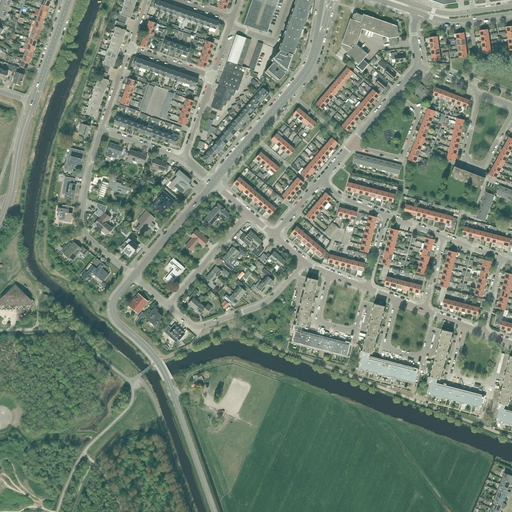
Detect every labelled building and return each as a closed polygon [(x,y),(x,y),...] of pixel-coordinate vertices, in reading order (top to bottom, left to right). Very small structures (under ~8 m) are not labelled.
[(163,2),(160,1),(156,0),(154,8),(160,10),(163,2)] [(276,7),(255,0),(251,0),(243,25),(267,33),(276,7)] [(310,0),(297,0),(280,50),(286,52),(291,54),(310,0)] [(132,12),(135,6),(124,2),(122,8),(132,12)] [(169,4),(167,4),(163,2),(160,10),(166,12),(169,4)] [(225,11),(227,4),(219,2),(217,8),(225,11)] [(0,10),(7,13),(9,7),(1,4),(0,6),(0,10)] [(47,13),(48,7),(41,4),(39,10),(47,13)] [(175,6),(173,6),(169,4),(166,12),(172,14),(175,6)] [(181,9),(179,8),(175,6),(172,14),(178,16),(181,9)] [(130,18),(132,12),(122,8),(120,15),(121,15),(127,17),(130,18)] [(45,18),(47,13),(39,10),(37,9),(35,15),(37,16),(45,18)] [(187,11),(185,10),(181,9),(178,16),(185,19),(187,11)] [(193,13),(191,12),(187,11),(185,19),(191,21),(193,13)] [(200,15),(197,14),(193,13),(191,21),(197,23),(200,15)] [(352,18),(351,20),(350,19),(342,43),(343,44),(342,48),(347,53),(348,53),(347,55),(358,64),(356,66),(362,71),(368,64),(362,59),(367,54),(356,45),(361,28),(388,38),(389,46),(398,45),(396,37),(398,37),(396,26),(363,15),(363,16),(362,15),(359,14),(358,14),(358,13),(357,13),(356,13),(355,13),(354,13),(354,14),(353,14),(352,15),(352,16),(352,17),(352,18)] [(206,17),(204,16),(200,15),(197,23),(203,25),(206,17)] [(45,18),(37,16),(37,18),(34,17),(33,21),(35,21),(43,24),(45,18)] [(212,19),(210,19),(206,17),(203,25),(209,27),(212,19)] [(218,22),(216,21),(212,19),(209,27),(216,29),(218,22)] [(43,24),(35,21),(33,21),(31,26),(41,30),(43,24)] [(155,30),(157,23),(149,21),(147,27),(155,30)] [(39,35),(41,30),(31,26),(29,32),(32,33),(39,35)] [(123,29),(116,27),(114,33),(124,37),(126,30),(123,29)] [(152,36),(155,30),(147,27),(145,33),(152,36)] [(37,41),(39,35),(32,33),(30,38),(37,41)] [(122,43),(124,37),(114,33),(111,39),(122,43)] [(150,42),(152,36),(145,33),(142,39),(150,42)] [(237,65),(238,62),(239,59),(239,57),(240,54),(241,51),(242,49),(243,46),(244,44),(245,41),(246,38),(236,35),(227,61),(237,65)] [(37,41),(30,38),(27,38),(25,43),(28,44),(35,47),(37,41)] [(119,49),(122,43),(111,39),(109,46),(119,49)] [(148,48),(150,42),(142,39),(140,46),(148,48)] [(171,42),(165,40),(162,48),(168,50),(171,42)] [(211,50),(214,43),(206,41),(204,47),(211,50)] [(175,52),(177,44),(171,42),(168,50),(175,52)] [(35,47),(28,44),(25,43),(23,49),(26,50),(33,52),(35,47)] [(181,54),(183,46),(177,44),(175,52),(181,54)] [(117,55),(119,49),(109,46),(107,52),(117,55)] [(190,48),(183,46),(181,54),(187,56),(190,48)] [(209,56),(211,50),(204,47),(202,53),(209,56)] [(31,58),(33,52),(26,50),(24,55),(31,58)] [(291,54),(286,52),(280,50),(279,51),(279,52),(278,53),(277,52),(272,57),(273,58),(273,57),(274,58),(273,62),(266,70),(266,71),(269,73),(268,75),(273,79),(274,78),(278,81),(279,79),(285,73),(284,71),(285,69),(287,70),(291,61),(292,57),(291,56),(291,54)] [(115,61),(117,55),(107,52),(105,58),(115,61)] [(404,54),(397,55),(396,52),(390,53),(391,59),(394,58),(395,63),(405,61),(404,54)] [(207,62),(209,56),(202,53),(199,59),(207,62)] [(31,58),(24,55),(23,58),(20,57),(20,58),(19,60),(22,61),(29,64),(31,58)] [(113,68),(115,61),(105,58),(103,64),(110,67),(113,68)] [(142,60),(140,59),(136,58),(133,65),(140,68),(142,60)] [(205,68),(207,62),(199,59),(197,66),(205,68)] [(149,62),(146,61),(142,60),(140,68),(146,70),(149,62)] [(27,69),(29,64),(22,61),(20,67),(27,69)] [(246,68),(242,66),(237,65),(227,61),(225,67),(244,74),(246,68)] [(388,64),(386,66),(381,61),(378,64),(384,69),(384,68),(386,71),(384,74),(391,80),(396,75),(390,70),(392,68),(388,64)] [(155,64),(153,63),(149,62),(146,70),(152,72),(155,64)] [(161,66),(159,65),(155,64),(152,72),(158,74),(161,66)] [(167,68),(165,68),(161,66),(158,74),(164,76),(167,68)] [(242,79),(244,74),(225,67),(223,73),(242,79)] [(173,71),(171,70),(167,68),(164,76),(171,78),(173,71)] [(349,78),(353,73),(347,68),(343,72),(349,78)] [(0,78),(5,80),(8,71),(1,69),(0,71),(0,78)] [(511,78),(486,69),(484,74),(482,73),(480,78),(511,89),(511,78)] [(180,73),(177,72),(173,71),(171,78),(177,80),(180,73)] [(378,73),(375,71),(373,74),(375,76),(374,77),(378,80),(375,84),(383,90),(387,85),(381,79),(383,77),(378,73)] [(21,82),(24,75),(16,72),(13,83),(19,85),(20,82),(21,82)] [(345,82),(349,78),(343,72),(339,77),(345,82)] [(186,75),(183,74),(180,73),(177,80),(183,83),(186,75)] [(240,85),(242,79),(223,73),(221,79),(240,85)] [(192,77),(190,76),(186,75),(183,83),(189,85),(192,77)] [(106,79),(99,77),(98,77),(96,83),(106,87),(108,80),(106,79)] [(198,79),(196,78),(192,77),(189,85),(195,87),(198,79)] [(341,87),(345,82),(339,77),(335,81),(341,87)] [(134,87),(137,81),(129,78),(127,85),(134,87)] [(238,91),(240,85),(221,79),(219,84),(238,91)] [(337,91),(341,87),(335,81),(331,86),(337,91)] [(104,93),(106,87),(96,83),(94,89),(104,93)] [(422,86),(422,85),(419,83),(414,90),(414,91),(414,90),(416,92),(419,95),(425,88),(424,88),(422,86)] [(238,91),(219,84),(217,90),(231,95),(234,96),(236,90),(238,91)] [(132,94),(134,87),(127,85),(124,91),(132,94)] [(333,96),(337,91),(331,86),(327,90),(333,96)] [(268,92),(262,87),(258,92),(265,98),(269,93),(268,92)] [(439,97),(442,90),(436,87),(434,91),(433,95),(439,97)] [(427,90),(425,88),(419,95),(421,96),(421,97),(424,99),(430,92),(427,90)] [(102,99),(104,93),(94,89),(92,95),(102,99)] [(229,101),(231,95),(217,90),(215,96),(227,100),(229,101)] [(329,100),(333,96),(327,90),(323,95),(329,100)] [(375,100),(379,95),(373,90),(369,94),(375,100)] [(445,99),(447,92),(442,90),(439,97),(445,99)] [(130,100),(132,94),(124,91),(122,97),(130,100)] [(261,102),(265,98),(258,92),(254,97),(261,102)] [(450,102),(453,94),(447,92),(445,99),(450,102)] [(371,104),(375,100),(369,94),(365,99),(371,104)] [(456,104),(459,96),(453,94),(450,102),(456,104)] [(100,105),(102,99),(92,95),(90,102),(100,105)] [(326,105),(329,100),(323,95),(319,100),(326,105)] [(225,106),(227,100),(215,96),(213,102),(223,105),(225,106)] [(462,106),(464,98),(459,96),(456,104),(462,106)] [(128,106),(130,100),(122,97),(120,103),(128,106)] [(257,107),(261,102),(254,97),(250,101),(257,107)] [(191,107),(194,101),(186,98),(184,104),(191,107)] [(467,108),(470,100),(464,98),(462,106),(467,108)] [(349,109),(353,104),(347,99),(345,102),(346,102),(344,104),(345,104),(347,106),(345,107),(348,109),(349,109)] [(367,109),(371,104),(365,99),(361,103),(367,109)] [(322,110),(326,105),(319,100),(315,104),(322,110)] [(253,112),(257,107),(250,101),(246,106),(253,112)] [(98,111),(100,105),(90,102),(88,108),(98,111)] [(221,111),(223,105),(213,102),(211,107),(221,111)] [(363,113),(367,109),(361,103),(357,108),(363,113)] [(189,113),(191,107),(184,104),(181,111),(189,113)] [(249,116),(253,112),(246,106),(242,111),(249,116)] [(96,118),(98,111),(88,108),(85,114),(96,118)] [(297,118),(303,112),(298,108),(293,114),(297,118)] [(359,118),(363,113),(357,108),(353,112),(359,118)] [(433,117),(435,111),(428,108),(426,114),(433,117)] [(187,120),(189,113),(181,111),(179,117),(183,118),(187,120)] [(247,118),(249,116),(242,111),(238,115),(245,121),(247,118)] [(302,122),(307,116),(303,112),(297,118),(302,122)] [(355,122),(359,118),(353,112),(349,117),(351,118),(355,122)] [(431,123),(433,117),(426,114),(424,120),(431,123)] [(241,126),(245,121),(238,115),(234,120),(241,126)] [(122,118),(116,116),(113,124),(119,126),(122,118)] [(306,126),(312,120),(307,116),(302,122),(306,126)] [(187,120),(183,118),(179,117),(177,123),(185,126),(187,120)] [(355,122),(351,118),(349,117),(345,121),(351,127),(355,122)] [(126,128),(128,120),(122,118),(119,126),(126,128)] [(85,125),(86,122),(78,119),(77,124),(74,132),(87,136),(90,127),(85,125)] [(132,130),(134,122),(128,120),(126,128),(132,130)] [(237,130),(241,126),(234,120),(231,125),(237,130)] [(311,130),(316,123),(312,120),(306,126),(311,130)] [(429,128),(431,123),(424,120),(421,125),(429,128)] [(347,132),(351,127),(345,121),(341,126),(347,132)] [(138,132),(141,125),(134,122),(132,130),(138,132)] [(144,134),(147,127),(141,125),(138,132),(144,134)] [(233,135),(237,130),(231,125),(227,129),(233,135)] [(427,134),(429,128),(421,125),(419,131),(427,134)] [(150,137),(153,129),(147,127),(144,134),(150,137)] [(156,139),(159,131),(153,129),(150,137),(156,139)] [(229,140),(233,135),(227,129),(223,134),(229,140)] [(163,141),(165,133),(159,131),(156,139),(163,141)] [(425,140),(427,134),(419,131),(417,137),(425,140)] [(169,143),(172,135),(165,133),(163,141),(169,143)] [(275,144),(281,137),(276,133),(271,140),(275,144)] [(225,144),(229,140),(223,134),(219,139),(225,144)] [(178,138),(172,135),(169,143),(175,145),(178,138)] [(280,148),(285,141),(281,137),(275,144),(280,148)] [(422,145),(425,140),(417,137),(415,142),(422,145)] [(334,148),(338,143),(331,138),(327,142),(334,148)] [(221,149),(225,144),(219,139),(215,143),(221,149)] [(285,151),(290,145),(285,141),(280,148),(285,151)] [(330,152),(334,148),(327,142),(324,147),(330,152)] [(420,151),(422,145),(415,142),(413,148),(420,151)] [(510,152),(511,148),(511,145),(506,142),(503,148),(510,152)] [(120,147),(110,143),(107,151),(108,151),(106,156),(110,157),(112,152),(120,155),(123,148),(120,147)] [(217,154),(221,149),(215,143),(211,148),(217,154)] [(289,155),(294,149),(290,145),(285,151),(289,155)] [(326,157),(330,152),(324,147),(320,151),(326,157)] [(77,153),(78,150),(71,148),(70,151),(72,152),(69,161),(73,162),(72,163),(80,165),(83,155),(77,153)] [(213,158),(217,154),(211,148),(207,153),(213,158)] [(418,157),(420,151),(413,148),(410,154),(418,157)] [(508,157),(510,152),(503,148),(500,153),(508,157)] [(143,164),(146,156),(130,150),(127,161),(131,163),(132,160),(143,164)] [(322,161),(326,157),(320,151),(316,156),(322,161)] [(260,162),(265,156),(260,152),(255,158),(260,162)] [(209,163),(213,158),(207,153),(203,157),(205,159),(204,160),(205,160),(204,161),(208,165),(209,163)] [(505,162),(508,157),(500,153),(498,158),(505,162)] [(358,155),(359,155),(355,154),(353,163),(354,162),(356,163),(360,164),(362,156),(358,155)] [(416,163),(418,157),(410,154),(408,160),(416,163)] [(365,157),(365,156),(362,155),(362,156),(360,164),(363,164),(362,165),(366,166),(368,157),(365,157)] [(264,166),(269,160),(265,156),(260,162),(264,166)] [(318,166),(322,161),(316,156),(312,160),(318,166)] [(371,158),(372,158),(368,157),(366,166),(366,165),(369,166),(369,167),(373,168),(375,159),(371,158)] [(502,168),(505,162),(498,158),(495,164),(502,168)] [(166,165),(167,163),(154,159),(151,168),(155,170),(156,169),(164,172),(164,170),(167,171),(169,166),(166,165)] [(378,160),(375,159),(373,168),(373,167),(376,168),(375,168),(379,169),(381,161),(378,160)] [(269,170),(274,164),(269,160),(264,166),(269,170)] [(314,170),(318,166),(312,160),(308,165),(314,170)] [(384,162),(385,161),(381,160),(381,161),(379,169),(380,169),(382,169),(382,170),(386,171),(388,162),(384,162)] [(391,163),(388,162),(386,171),(386,170),(389,171),(388,172),(392,173),(394,164),(391,163)] [(273,174),(279,168),(274,164),(269,170),(273,174)] [(398,165),(396,164),(394,164),(392,173),(393,172),(395,173),(399,174),(401,165),(401,166),(397,165),(398,165)] [(499,173),(502,168),(495,164),(492,169),(499,173)] [(310,175),(314,170),(308,165),(304,170),(310,175)] [(451,176),(465,182),(469,172),(464,170),(464,169),(462,168),(461,169),(455,166),(451,176)] [(496,178),(499,173),(492,169),(489,175),(496,178)] [(183,194),(189,187),(187,185),(191,180),(179,170),(174,175),(176,176),(170,183),(183,194)] [(306,180),(310,175),(304,170),(300,174),(306,180)] [(476,175),(469,172),(465,182),(482,188),(485,178),(479,176),(479,175),(477,174),(476,175)] [(122,184),(116,182),(117,179),(110,177),(109,181),(108,183),(102,181),(97,195),(104,198),(107,189),(125,195),(127,190),(131,192),(132,189),(121,185),(122,184)] [(238,187),(243,181),(239,177),(233,183),(238,187)] [(300,187),(304,183),(297,177),(293,182),(300,187)] [(73,200),(76,184),(71,183),(72,180),(65,178),(64,182),(67,183),(66,188),(63,188),(62,193),(65,193),(64,199),(73,200)] [(243,191),(248,185),(243,181),(238,187),(243,191)] [(296,192),(300,187),(293,182),(289,187),(296,192)] [(247,195),(253,189),(248,185),(243,191),(247,195)] [(503,188),(503,187),(500,186),(497,195),(498,194),(500,195),(500,196),(503,197),(507,188),(506,188),(506,189),(503,188)] [(252,199),(257,193),(254,190),(256,189),(254,187),(253,189),(247,195),(252,199)] [(292,196),(296,192),(289,187),(286,191),(292,196)] [(511,190),(509,190),(510,190),(507,188),(503,197),(504,197),(504,196),(506,197),(506,198),(510,199),(511,193),(511,190)] [(174,202),(162,191),(159,195),(164,199),(162,201),(156,208),(161,214),(168,206),(167,206),(168,204),(171,206),(174,202)] [(288,201),(292,196),(286,191),(281,196),(288,201)] [(328,202),(332,198),(325,192),(321,197),(328,202)] [(493,200),(494,196),(486,192),(486,193),(485,196),(483,199),(492,202),(491,202),(492,199),(493,200)] [(257,203),(262,197),(257,193),(252,199),(257,203)] [(394,202),(395,194),(389,193),(387,201),(394,202)] [(261,207),(267,201),(262,197),(257,203),(261,207)] [(324,207),(328,202),(321,197),(318,202),(324,207)] [(491,206),(492,202),(483,199),(484,199),(483,202),(482,202),(481,205),(490,208),(489,208),(490,206),(491,206)] [(266,211),(271,205),(267,201),(261,207),(266,211)] [(320,212),(324,207),(318,202),(314,206),(320,212)] [(224,209),(222,206),(218,204),(210,213),(209,213),(207,215),(208,216),(205,219),(211,224),(219,215),(224,220),(229,214),(224,210),(224,209)] [(410,214),(412,206),(406,204),(404,212),(410,214)] [(68,213),(69,206),(62,205),(62,208),(58,208),(57,215),(60,216),(59,219),(65,220),(65,221),(71,222),(72,213),(68,213)] [(271,215),(276,209),(271,205),(266,211),(271,215)] [(488,212),(490,208),(481,205),(480,209),(480,208),(479,211),(487,215),(487,214),(488,212)] [(316,216),(320,212),(314,206),(310,211),(316,216)] [(345,209),(339,208),(339,207),(337,215),(343,217),(345,209)] [(104,213),(99,209),(95,214),(100,217),(94,224),(101,230),(100,230),(106,235),(113,227),(107,222),(110,218),(104,213)] [(349,218),(351,211),(345,209),(343,217),(342,219),(345,220),(345,218),(349,218)] [(153,221),(155,218),(146,211),(137,221),(140,224),(136,229),(141,232),(144,229),(145,230),(148,227),(146,226),(147,224),(152,228),(154,225),(151,222),(152,221),(153,221)] [(312,221),(316,216),(310,211),(306,216),(312,221)] [(355,220),(357,212),(351,211),(349,218),(355,220)] [(486,218),(487,215),(479,211),(479,212),(478,215),(477,215),(476,218),(485,221),(484,221),(485,218),(486,218)] [(377,217),(370,215),(369,215),(367,221),(375,223),(377,217)] [(451,224),(453,216),(447,215),(445,223),(451,224)] [(296,237),(301,231),(296,226),(291,233),(296,237)] [(470,228),(464,226),(463,226),(461,234),(468,236),(470,228)] [(372,235),(373,229),(365,227),(364,233),(372,235)] [(399,230),(395,229),(391,228),(390,234),(396,236),(398,236),(399,230)] [(203,247),(208,241),(196,230),(191,236),(192,238),(185,246),(191,251),(197,245),(196,244),(198,242),(203,247)] [(251,243),(256,236),(250,231),(247,235),(244,233),(239,239),(242,241),(245,238),(251,243)] [(301,241),(306,234),(301,231),(296,237),(301,241)] [(132,235),(132,236),(130,234),(129,236),(130,237),(126,242),(128,244),(123,250),(129,256),(138,246),(134,243),(137,240),(132,235)] [(305,245),(311,238),(306,234),(301,241),(305,245)] [(257,257),(263,250),(261,248),(263,246),(260,244),(262,241),(256,236),(251,243),(253,245),(252,246),(255,249),(252,253),(257,257)] [(433,245),(434,239),(426,237),(425,243),(433,245)] [(310,249),(315,242),(311,238),(305,245),(310,249)] [(314,253),(320,246),(315,242),(310,249),(314,253)] [(73,245),(72,244),(70,243),(68,244),(63,249),(58,245),(55,247),(55,248),(55,250),(58,248),(64,254),(72,261),(80,252),(85,256),(88,252),(82,247),(81,248),(74,243),(73,245)] [(367,253),(369,247),(361,245),(359,251),(367,253)] [(320,256),(324,250),(325,250),(320,246),(314,253),(319,257),(320,256)] [(393,254),(394,248),(387,246),(385,252),(393,254)] [(237,250),(232,247),(227,252),(228,253),(234,258),(236,260),(241,254),(244,256),(246,254),(239,247),(237,250)] [(457,252),(453,251),(449,250),(447,256),(455,258),(457,252)] [(280,256),(279,255),(274,251),(270,256),(268,253),(266,255),(263,253),(259,258),(264,263),(269,258),(274,263),(280,256)] [(228,253),(227,252),(222,258),(227,262),(224,265),(231,271),(234,268),(229,263),(234,258),(228,253)] [(329,254),(327,260),(327,262),(333,264),(335,256),(329,254)] [(286,261),(281,258),(280,256),(274,263),(280,268),(276,273),(278,275),(286,266),(284,264),(286,261)] [(171,284),(184,268),(173,258),(171,260),(170,261),(168,264),(174,269),(165,279),(171,284)] [(109,274),(102,269),(105,265),(103,263),(98,259),(96,261),(101,265),(97,269),(92,266),(87,272),(89,275),(91,272),(102,282),(109,274)] [(490,267),(492,261),(484,259),(482,265),(490,267)] [(427,269),(428,263),(420,261),(419,267),(427,269)] [(365,263),(359,262),(356,270),(363,271),(365,263)] [(222,267),(220,270),(216,266),(211,272),(212,273),(217,278),(222,272),(227,276),(229,273),(222,267)] [(387,277),(389,269),(383,267),(380,279),(386,280),(387,276),(387,277)] [(425,275),(427,269),(419,267),(417,273),(425,275)] [(451,276),(452,270),(444,268),(443,274),(451,276)] [(269,278),(271,275),(264,269),(262,272),(267,276),(262,282),(268,287),(273,281),(269,278)] [(217,278),(212,273),(211,272),(206,278),(210,282),(208,284),(213,289),(216,286),(212,283),(217,278)] [(393,278),(387,277),(387,276),(386,280),(385,284),(391,286),(393,278)] [(317,280),(311,278),(307,277),(303,293),(313,296),(314,291),(315,289),(316,290),(316,287),(315,287),(316,285),(317,280)] [(448,288),(449,282),(441,280),(440,286),(442,286),(442,287),(447,288),(448,288)] [(241,288),(243,285),(238,281),(235,283),(239,286),(234,292),(240,297),(240,298),(245,292),(241,288)] [(263,293),(268,287),(262,282),(257,287),(254,284),(251,287),(257,292),(259,289),(263,293)] [(0,300),(1,302),(12,302),(14,302),(14,303),(16,303),(16,302),(29,302),(30,300),(15,285),(0,299),(0,300)] [(444,298),(446,291),(441,289),(438,301),(443,302),(444,298)] [(483,297),(484,291),(476,289),(475,295),(483,297)] [(194,298),(196,295),(193,292),(189,297),(192,300),(188,304),(194,309),(199,302),(194,298)] [(240,298),(240,297),(234,292),(229,298),(226,295),(223,298),(229,302),(231,300),(235,303),(240,298)] [(312,301),(313,296),(303,293),(299,309),(309,312),(310,307),(311,305),(312,305),(312,303),(311,303),(312,301)] [(138,313),(140,311),(148,302),(138,294),(128,306),(138,313)] [(450,300),(444,298),(443,302),(442,306),(448,308),(450,300)] [(208,304),(205,307),(199,302),(194,309),(200,314),(202,311),(205,314),(211,307),(208,304)] [(505,310),(507,304),(499,302),(497,308),(499,309),(505,310)] [(385,306),(379,304),(375,303),(371,319),(381,322),(382,318),(383,315),(384,316),(384,313),(383,313),(384,312),(385,306)] [(478,316),(480,308),(474,306),(472,314),(478,316)] [(157,312),(158,310),(155,308),(146,318),(155,326),(158,322),(162,316),(157,312)] [(308,317),(309,312),(299,309),(295,325),(297,326),(301,326),(305,327),(306,323),(307,321),(308,321),(308,318),(307,318),(308,317)] [(502,321),(504,313),(498,312),(496,323),(501,325),(502,321)] [(380,327),(381,322),(371,319),(367,335),(377,338),(378,334),(379,331),(380,331),(380,329),(379,329),(380,327)] [(508,322),(502,321),(501,325),(500,329),(506,330),(508,322)] [(185,334),(174,324),(171,328),(168,326),(164,331),(167,334),(169,331),(172,334),(169,336),(176,342),(178,340),(179,340),(185,334)] [(301,328),(301,326),(297,326),(296,331),(293,342),(346,355),(348,345),(300,332),(301,328)] [(453,332),(446,330),(443,329),(439,345),(449,348),(450,343),(450,341),(451,342),(452,339),(451,339),(451,338),(453,332)] [(376,343),(377,338),(367,335),(363,351),(365,352),(369,353),(373,354),(374,349),(375,347),(376,347),(376,345),(375,344),(376,343)] [(448,353),(449,348),(439,345),(434,361),(445,364),(446,360),(446,357),(447,357),(448,355),(447,355),(448,353)] [(368,358),(369,353),(365,352),(364,357),(363,357),(361,368),(414,381),(416,371),(368,358)] [(443,368),(445,364),(434,361),(430,377),(433,378),(437,379),(441,379),(442,374),(442,373),(443,373),(444,370),(443,370),(443,368)] [(511,372),(506,371),(502,387),(511,389),(511,372)] [(194,386),(204,382),(202,377),(195,380),(193,381),(194,383),(193,384),(194,386)] [(436,384),(437,379),(433,378),(432,383),(431,383),(429,394),(481,407),(484,397),(436,384)] [(511,399),(511,396),(511,395),(511,391),(511,389),(502,387),(498,403),(501,404),(505,405),(508,405),(510,400),(510,399),(511,399)] [(511,412),(503,410),(504,407),(505,405),(501,404),(499,409),(496,420),(511,423),(511,412)] [(511,475),(511,476),(511,475),(511,472),(506,470),(504,473),(502,479),(511,482),(511,479),(511,477),(511,475)] [(511,485),(511,482),(502,479),(500,485),(508,488),(510,485),(511,485)] [(507,491),(508,488),(500,485),(498,490),(510,495),(510,493),(507,491)] [(509,497),(510,495),(498,490),(496,496),(504,499),(505,496),(509,497)] [(503,503),(504,499),(496,496),(493,502),(505,507),(506,504),(503,503)] [(504,509),(505,507),(493,502),(491,508),(499,511),(501,508),(504,509)]
